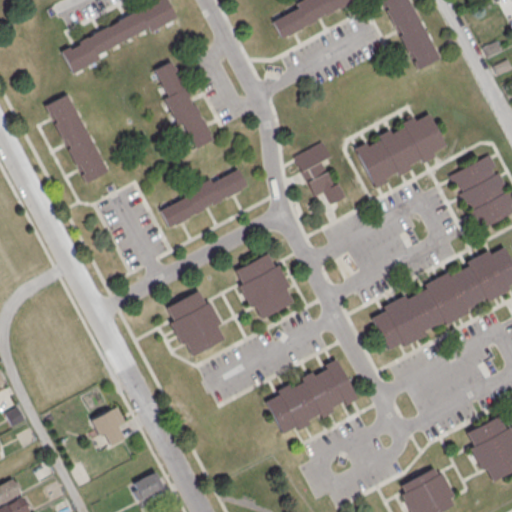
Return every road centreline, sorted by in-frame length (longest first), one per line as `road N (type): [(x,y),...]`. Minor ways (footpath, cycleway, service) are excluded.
road 1 (residential): [(400,432),(293,232),(256,94),(204,0)]
road 2 (residential): [(200,511),(0,134)]
road 3 (residential): [(94,311),(284,207)]
road 4 (residential): [(442,0),(511,130)]
